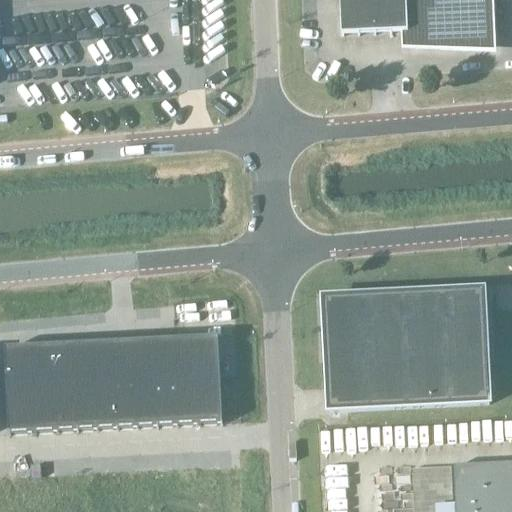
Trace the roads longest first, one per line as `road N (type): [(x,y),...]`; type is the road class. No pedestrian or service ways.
road 1 (unclassified): [(0,272),(274,250)]
road 2 (unclassified): [(269,141),(0,164)]
road 3 (unclassified): [(284,511),(274,250)]
road 4 (unclassified): [(511,121),(269,141)]
road 5 (unclassified): [(274,250),(511,231)]
road 6 (unclassified): [(269,141),(264,0)]
